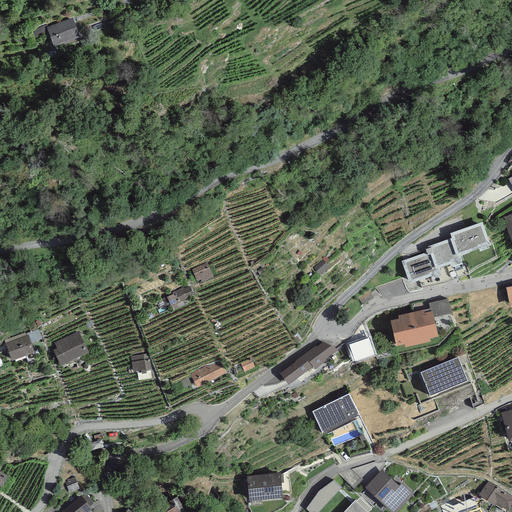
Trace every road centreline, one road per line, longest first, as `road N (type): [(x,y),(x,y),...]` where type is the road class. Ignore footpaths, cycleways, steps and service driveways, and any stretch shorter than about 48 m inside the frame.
road 1 (unclassified): [(0,250),(159,215),(218,177),(290,153),(511,48)]
road 2 (residential): [(325,336),(320,329),(331,308),(474,195),(511,149)]
road 3 (residential): [(511,398),(343,466),(295,511)]
road 4 (unclassified): [(207,414),(194,409),(73,432),(36,511)]
road 5 (residential): [(511,279),(390,304),(325,336)]
road 6 (unclassified): [(110,511),(110,463),(191,437),(207,414)]
road 7 (unclassified): [(207,414),(325,336)]
